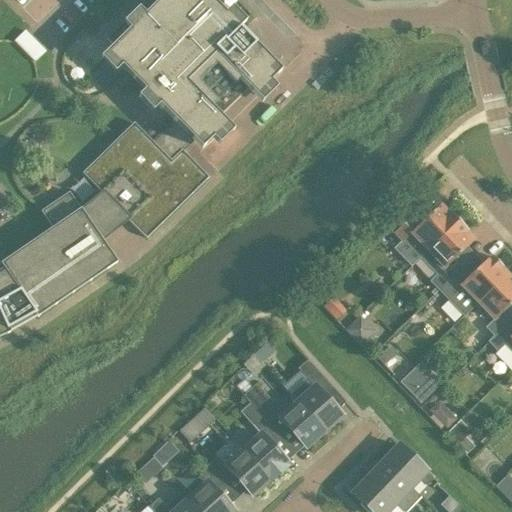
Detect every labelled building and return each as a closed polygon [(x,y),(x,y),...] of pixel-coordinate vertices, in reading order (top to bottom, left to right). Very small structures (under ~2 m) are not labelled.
[(173,122),(193,142),(272,65),(239,31),(208,0),(145,0),(105,39),(163,98),(156,105),(173,122)] [(13,41),(34,62),(44,53),(24,31),(13,41)] [(133,124),(117,140),(82,174),(101,194),(81,210),(80,211),(68,193),(42,211),(41,212),(52,229),(0,264),(0,265),(4,271),(0,273),(0,337),(9,333),(7,330),(34,315),(36,318),(116,263),(101,241),(127,220),(146,239),(208,178),(183,153),(193,142),(173,122),(152,143),(133,124)] [(421,259),(458,222),(448,211),(446,213),(439,206),(420,225),(411,216),(394,233),(403,242),(404,241),(421,259)] [(444,285),(462,268),(454,260),(473,241),(466,234),(468,232),(458,222),(421,259),(437,275),(430,282),(439,291),(444,285)] [(477,304),(506,276),(500,269),(502,268),(492,257),(490,259),(489,258),(470,277),(462,268),(444,285),(453,294),(460,286),(477,304)] [(489,343),(511,321),(503,312),(511,303),(511,281),(506,276),(477,304),(494,321),(486,328),(494,337),(488,342),(489,343)] [(344,330),(359,345),(374,330),(359,315),(344,330)] [(511,353),(511,321),(489,343),(497,351),(504,345),(511,353)] [(388,345),(375,360),(394,376),(407,361),(388,345)] [(296,403),(324,434),(324,433),(323,432),(341,417),(322,397),(332,388),(315,370),(305,378),(307,380),(290,396),(296,403)] [(410,374),(400,383),(420,404),(437,387),(429,379),(422,386),(410,374)] [(283,415),(256,386),(243,398),(261,418),(278,437),(287,428),(305,449),(322,433),(323,434),(324,434),(296,403),(283,415)] [(443,429),(456,420),(441,400),(428,410),(443,429)] [(195,417),(206,428),(215,421),(204,409),(195,417)] [(269,444),(278,437),(261,418),(252,426),(260,436),(242,451),(270,482),(286,468),(285,467),(287,465),(269,444)] [(475,446),(461,421),(448,429),(462,453),(475,446)] [(164,441),(136,476),(146,484),(175,449),(164,441)] [(382,461),(381,462),(382,463),(409,490),(418,480),(425,487),(432,479),(425,473),(398,446),(383,462),(382,461)] [(269,482),(270,482),(242,451),(225,467),(217,457),(207,466),(224,484),(233,476),(251,496),(268,481),(269,482)] [(367,477),(366,478),(367,479),(366,480),(394,506),(399,511),(404,511),(418,498),(409,490),(382,463),(368,478),(367,477)] [(232,511),(215,492),(224,484),(207,466),(198,474),(206,483),(189,498),(183,491),(182,492),(200,511),(232,511)] [(387,511),(394,506),(366,480),(352,494),(361,503),(359,505),(366,511),(387,511)] [(200,511),(182,492),(165,507),(158,499),(148,507),(152,511),(200,511)]
